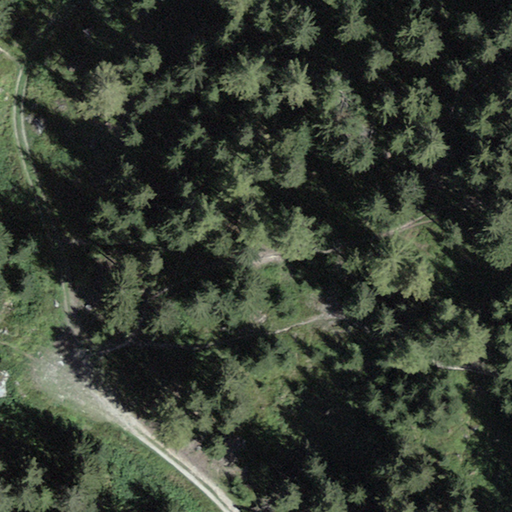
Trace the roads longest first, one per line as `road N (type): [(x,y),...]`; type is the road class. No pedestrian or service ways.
road 1 (track): [(77,0),(32,50),(18,104),(65,277),(70,338)]
road 2 (track): [(70,338),(79,401),(230,511)]
